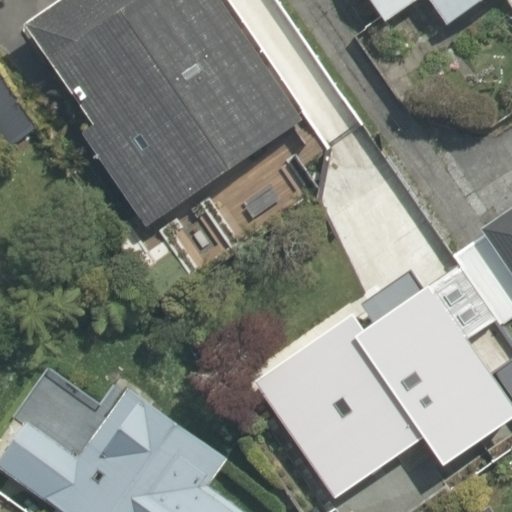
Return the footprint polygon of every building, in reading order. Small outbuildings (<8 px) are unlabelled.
[(218,0),(73,0),(22,34),(149,226),(302,126),(218,0)] [(511,0),(361,0),(378,26),(418,0),(435,0),(454,29),(498,0),(501,0),(511,17),(511,0)] [(0,76),(0,142),(4,148),(35,126),(0,76)] [(511,218),(484,236),(511,279),(511,218)] [(426,270),(346,320),(258,375),(336,500),(430,442),(447,469),(511,428),(511,408),(502,393),(426,270)] [(246,511),(214,488),(235,460),(121,377),(69,449),(35,425),(0,471),(0,474),(51,511),(246,511)]
